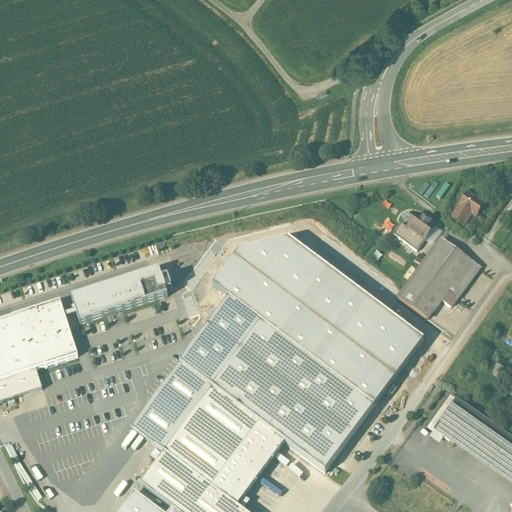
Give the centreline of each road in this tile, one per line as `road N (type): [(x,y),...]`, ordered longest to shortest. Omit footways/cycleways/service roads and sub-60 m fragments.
road 1 (primary): [(0,267),(180,210),(379,167)]
road 2 (residential): [(263,0),(243,20),(294,82),(312,88),(345,76),(381,79)]
road 3 (residential): [(344,495),(424,386)]
road 4 (primary): [(379,167),(511,149)]
road 5 (tertiary): [(484,0),(417,36),(381,79)]
